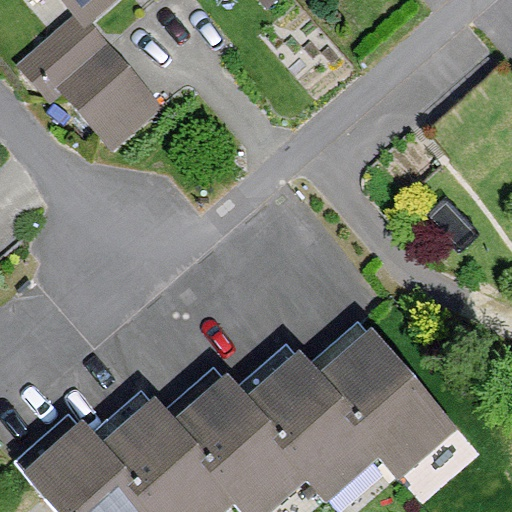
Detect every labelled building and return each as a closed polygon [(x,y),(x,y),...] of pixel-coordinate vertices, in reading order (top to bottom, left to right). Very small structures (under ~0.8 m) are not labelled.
[(56,0),(73,19),(81,29),(85,25),(114,0),(56,0)] [(256,0),(267,12),(281,0),(256,0)] [(81,29),(73,19),(17,67),(53,108),(66,97),(112,151),(159,111),(85,25),(81,29)] [(511,154),(511,83),(500,70),(427,135),(474,188),(511,154)] [(378,459),(398,482),(452,437),(371,340),(317,386),(378,459)] [(307,483),(324,504),(378,459),(317,386),(299,365),(245,410),(307,483)] [(236,508),(238,511),(272,511),(307,483),(245,410),(226,387),(172,432),(236,508)] [(146,511),(231,511),(236,508),(172,432),(154,410),(99,455),(146,511)] [(26,477),(54,511),(146,511),(99,455),(80,432),(26,477)]
